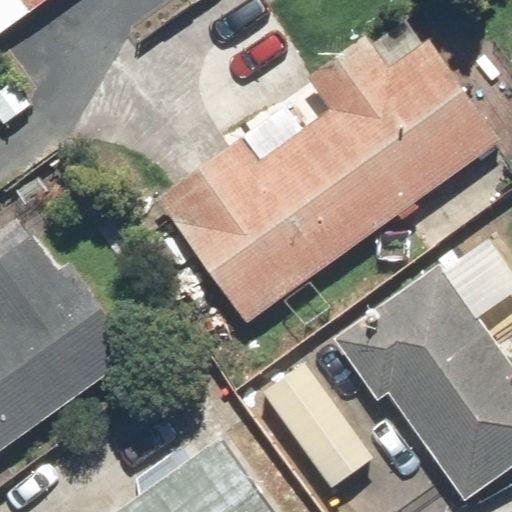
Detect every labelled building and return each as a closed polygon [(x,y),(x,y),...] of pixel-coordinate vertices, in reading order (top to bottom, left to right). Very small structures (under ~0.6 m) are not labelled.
[(25,0),(35,12),(51,0),(25,0)] [(247,142),(161,203),(247,323),(500,144),(425,38),(390,63),(367,31),(302,78),(329,115),(261,162),(247,142)] [(0,453),(139,349),(47,226),(0,260),(0,453)] [(376,395),(386,388),(468,498),(511,465),(511,367),(438,269),(337,344),(376,395)] [(307,362),(264,394),(332,486),(375,455),(307,362)] [(273,511),(221,439),(119,511),(273,511)]
